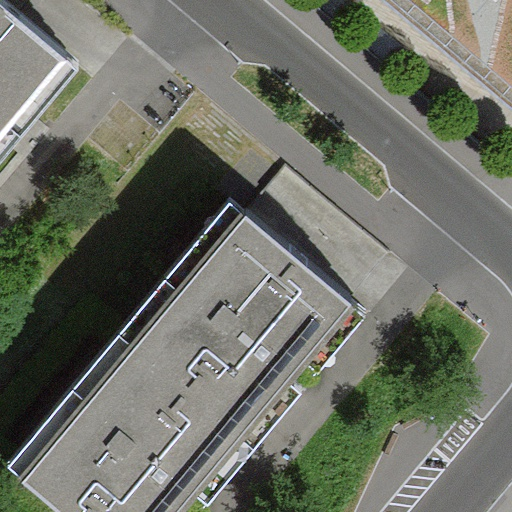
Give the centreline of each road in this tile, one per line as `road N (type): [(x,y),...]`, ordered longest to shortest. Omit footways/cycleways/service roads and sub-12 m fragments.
road 1 (residential): [(511,260),(206,0)]
road 2 (residential): [(429,511),(511,405)]
